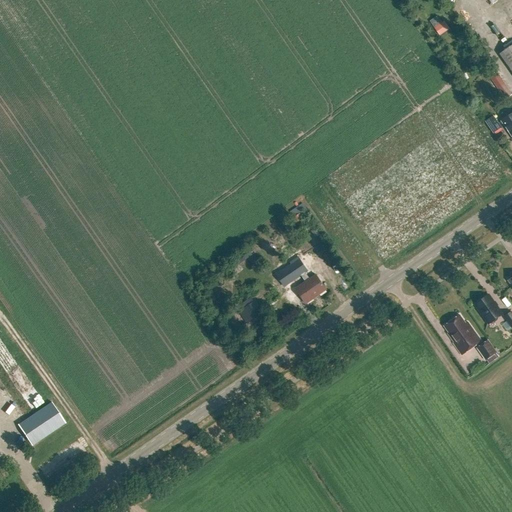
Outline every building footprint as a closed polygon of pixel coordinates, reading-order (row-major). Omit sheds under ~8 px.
[(511,45),(500,54),(511,71),(511,45)] [(498,75),(491,80),(504,98),(511,94),(498,75)] [(501,128),(501,127),(504,125),(511,136),(511,113),(501,121),(498,124),(493,116),(486,121),(494,133),(501,128)] [(236,258),(240,264),(247,260),(243,254),(236,258)] [(299,259),(276,275),(284,287),(301,276),(305,282),(310,279),(305,273),(308,271),(299,259)] [(295,289),(306,304),(326,290),(316,275),(310,279),(305,282),(303,284),(295,289)] [(475,304),(489,324),(490,323),(492,323),(497,320),(497,318),(502,314),(497,306),(497,305),(495,303),(494,303),(489,295),(475,304)] [(255,302),(244,308),(252,320),(262,313),(255,302)] [(460,315),(444,326),(449,333),(448,334),(454,343),(453,343),(462,355),(481,341),(468,322),(466,324),(460,315)] [(477,348),(486,360),(497,353),(488,340),(477,348)] [(17,425),(31,445),(65,423),(51,402),(17,425)]
